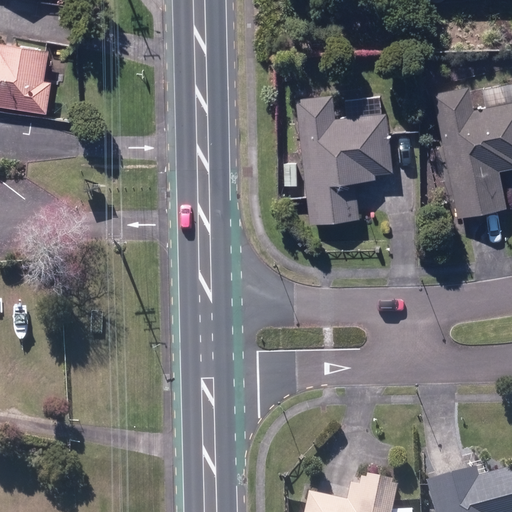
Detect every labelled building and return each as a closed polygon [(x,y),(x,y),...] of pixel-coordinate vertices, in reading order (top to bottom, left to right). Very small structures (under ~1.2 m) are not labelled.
[(59,25),(71,25),(71,8),(59,8),(59,25)] [(0,108),(47,116),(52,85),(44,84),(48,53),(0,45),(0,108)] [(433,96),(459,220),(505,211),(498,175),(511,172),(511,105),(473,113),(468,89),(433,96)] [(296,102),(310,227),(358,222),(354,185),(375,183),(375,178),(392,176),(386,116),(381,117),(379,101),(351,104),(352,119),(335,121),(332,98),(296,102)] [(285,189),(296,189),(297,166),(286,166),(285,189)] [(511,511),(511,468),(478,478),(476,469),(428,482),(435,511),(511,511)] [(391,511),(397,484),(391,483),(392,479),(367,474),(367,478),(362,477),(360,486),(351,484),(348,500),(309,493),(304,511),(391,511)]
